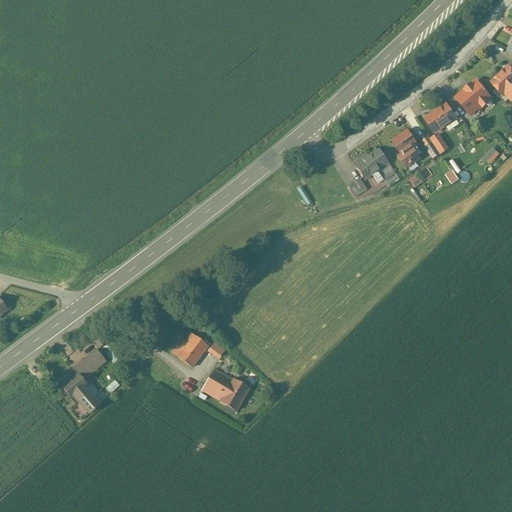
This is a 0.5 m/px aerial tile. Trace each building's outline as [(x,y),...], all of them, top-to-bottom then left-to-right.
[(511,72),(508,68),(492,83),(503,95),(505,94),(511,101),(511,100),(511,72)] [(476,82),(456,99),(470,116),(478,109),(479,111),(487,104),(486,102),(490,99),(476,82)] [(445,106),(425,120),(434,134),(434,133),(445,126),(455,119),(454,119),(445,106)] [(455,119),(445,126),(448,131),(458,124),(455,119)] [(407,132),(391,143),(401,156),(398,158),(405,169),(417,160),(410,150),(417,146),(407,132)] [(423,171),(406,182),(430,218),(469,196),(511,154),(511,150),(498,133),(468,148),(465,152),(464,153),(461,155),(451,156),(434,165),(423,171)] [(444,148),(434,133),(434,134),(429,137),(439,152),(444,148)] [(428,138),(421,143),(429,154),(436,149),(428,138)] [(379,150),(354,167),(363,181),(372,175),(377,172),(388,164),(379,150)] [(377,172),(383,181),(395,174),(388,164),(377,172)] [(377,172),(372,175),(378,184),(383,181),(377,172)] [(359,180),(352,184),(359,195),(366,190),(359,180)] [(359,195),(352,184),(347,188),(354,199),(359,195)] [(207,347),(187,332),(171,353),(191,368),(207,347)] [(105,343),(98,334),(91,341),(98,349),(105,343)] [(95,351),(72,370),(76,374),(83,381),(105,362),(95,351)] [(133,356),(129,360),(138,369),(143,364),(133,356)] [(232,381),(213,371),(201,391),(220,402),(232,381)] [(76,374),(60,387),(71,400),(70,401),(74,406),(68,411),(78,422),(87,413),(88,414),(98,405),(93,399),(85,390),(88,387),(87,387),(83,381),(76,374)] [(114,381),(105,389),(110,395),(119,386),(114,381)] [(220,402),(219,403),(235,412),(248,389),(232,381),(220,402)] [(99,394),(91,384),(87,387),(88,387),(85,390),(93,399),(99,394)] [(102,392),(100,394),(99,394),(93,399),(98,405),(106,398),(102,392)]
